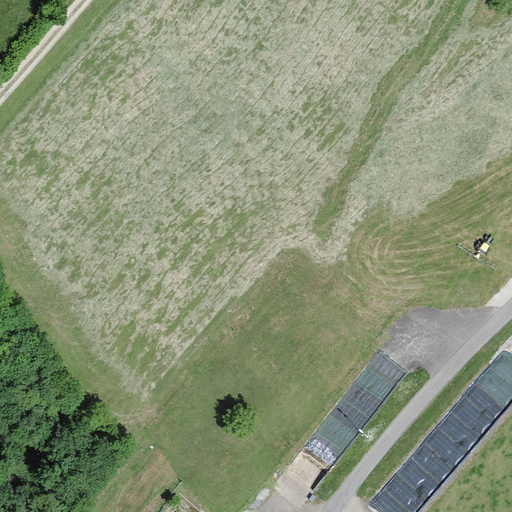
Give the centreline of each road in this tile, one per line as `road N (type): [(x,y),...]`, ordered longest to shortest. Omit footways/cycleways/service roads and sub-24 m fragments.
road 1 (unclassified): [(511,308),(392,432),(331,511)]
road 2 (track): [(0,97),(86,0)]
